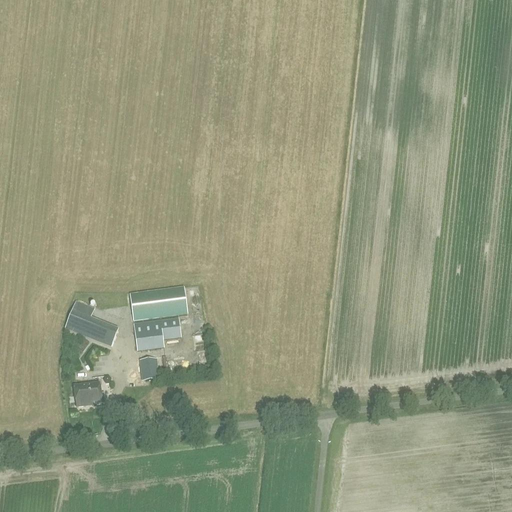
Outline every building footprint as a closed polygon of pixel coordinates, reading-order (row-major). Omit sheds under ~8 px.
[(134,323),(188,316),(184,289),(130,296),(134,323)] [(111,349),(118,331),(72,312),(65,330),(111,349)] [(137,353),(164,350),(163,341),(181,338),(179,320),(134,326),(137,353)] [(195,338),(196,352),(205,351),(205,338),(195,338)] [(82,352),(89,344),(85,340),(79,348),(82,352)] [(142,361),(144,383),(159,381),(156,360),(142,361)] [(100,385),(74,388),(76,408),(85,407),(85,404),(94,403),(94,406),(105,405),(104,394),(101,395),(100,385)]
